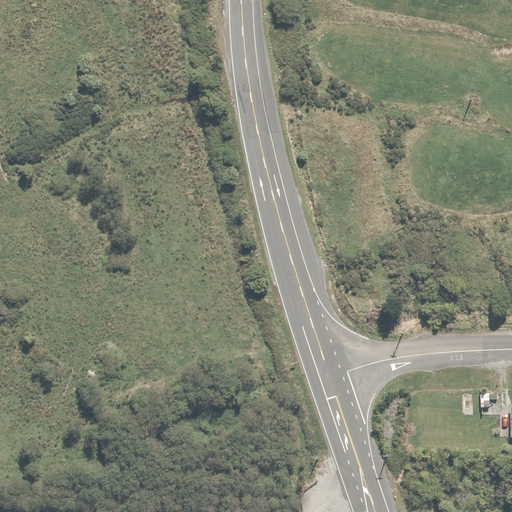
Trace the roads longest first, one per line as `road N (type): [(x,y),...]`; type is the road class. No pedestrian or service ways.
road 1 (primary): [(330,377),(271,188),(243,0)]
road 2 (unclassified): [(330,377),(414,353),(511,350)]
road 3 (primary): [(371,511),(330,377)]
